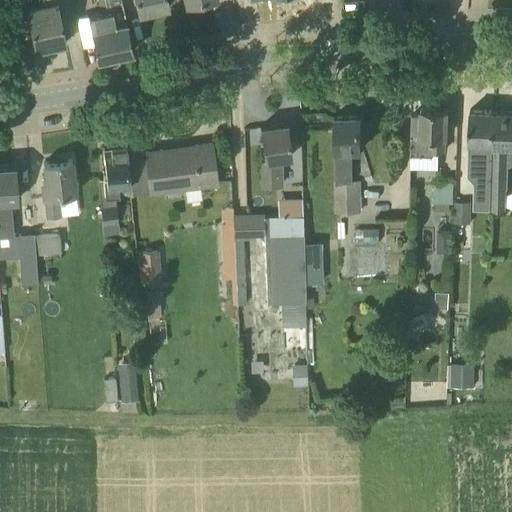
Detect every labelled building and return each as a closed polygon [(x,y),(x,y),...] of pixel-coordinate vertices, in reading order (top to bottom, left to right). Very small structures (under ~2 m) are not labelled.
[(66,43),(56,0),(41,0),(43,4),(28,8),(36,50),(66,43)] [(98,59),(99,59),(133,51),(121,0),(107,0),(110,10),(88,15),(98,59)] [(169,7),(167,0),(136,0),(139,13),(169,7)] [(412,115),(411,155),(431,155),(431,151),(444,151),(445,137),(446,137),(447,109),(422,108),(422,115),(412,115)] [(491,186),(492,168),(494,110),(470,109),(469,142),(468,159),(477,160),(476,186),(491,186)] [(505,208),(507,166),(511,163),(511,110),(494,110),(492,168),(491,186),(490,208),(505,208)] [(363,148),(362,114),(335,115),(337,180),(334,180),(335,211),(361,211),(361,179),(351,179),(350,149),(363,148)] [(263,186),(279,186),(282,186),(282,158),(291,156),(286,124),(288,124),(288,122),(260,126),(265,159),(262,159),(263,186)] [(194,145),(163,149),(145,152),(150,192),(218,183),(212,143),(194,145)] [(117,185),(130,183),(126,146),(111,148),(111,152),(104,152),(106,175),(102,175),(102,179),(97,179),(102,233),(118,232),(114,193),(118,192),(117,185)] [(42,181),(48,218),(59,216),(57,195),(75,193),(71,159),(67,159),(67,157),(57,158),(57,160),(43,162),(46,180),(42,181)] [(16,164),(0,165),(0,234),(14,234),(12,212),(8,212),(8,200),(18,199),(16,164)] [(452,203),(453,181),(435,180),(434,202),(451,203),(452,203)] [(455,199),(453,222),(470,223),(471,200),(455,199)] [(264,235),(264,238),(303,236),(303,215),(285,215),(280,216),(263,216),(264,235)] [(356,241),(379,240),(378,228),(355,229),(356,241)] [(35,270),(34,254),(33,236),(32,233),(16,234),(19,272),(35,270)] [(60,234),(33,236),(34,254),(61,252),(60,234)] [(280,319),(305,319),(305,306),(304,298),(304,282),(303,245),(303,236),(264,238),(265,302),(280,302),(280,319)] [(246,302),(244,238),(234,238),(236,303),(246,302)] [(303,245),(304,282),(315,282),(322,282),(321,244),(303,245)] [(139,250),(141,285),(161,283),(159,249),(139,250)] [(159,288),(143,289),(144,316),(160,315),(159,288)] [(448,309),(449,292),(436,292),(435,308),(448,309)] [(304,298),(305,306),(313,306),(312,298),(304,298)] [(121,401),(138,399),(134,360),(117,362),(121,401)] [(476,362),(453,361),(453,385),(475,386),(476,362)] [(308,377),(307,366),(307,363),(293,363),(293,386),(308,385),(308,377)] [(103,378),(105,401),(116,400),(114,377),(103,378)]
